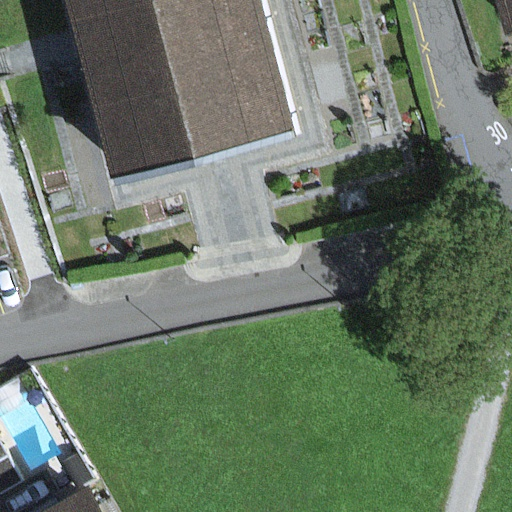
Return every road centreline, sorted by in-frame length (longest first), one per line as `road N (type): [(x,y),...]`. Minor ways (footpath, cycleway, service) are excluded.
road 1 (residential): [(511,237),(0,348)]
road 2 (tertiary): [(435,0),(474,121),(511,179)]
